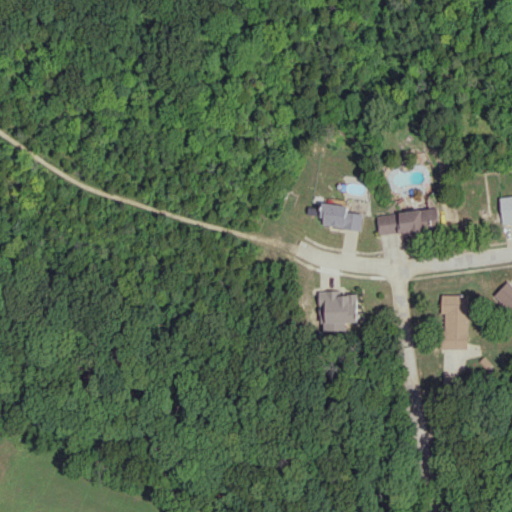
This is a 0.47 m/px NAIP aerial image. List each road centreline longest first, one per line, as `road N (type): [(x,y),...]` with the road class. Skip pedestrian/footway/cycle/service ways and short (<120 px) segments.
road 1 (residential): [(435,511),(397,266)]
road 2 (residential): [(299,246),(397,266),(511,250)]
